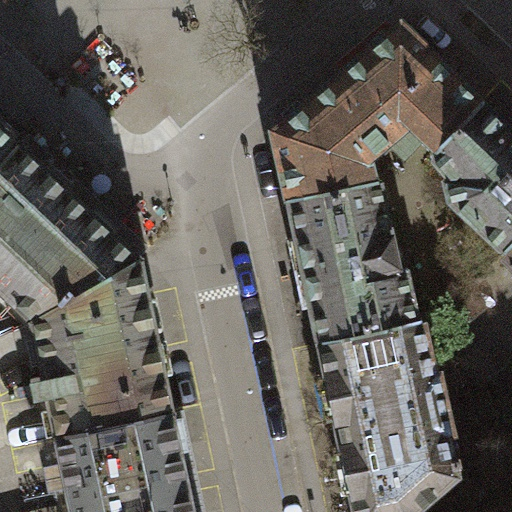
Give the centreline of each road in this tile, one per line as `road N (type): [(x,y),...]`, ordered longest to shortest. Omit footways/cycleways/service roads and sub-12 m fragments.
road 1 (residential): [(274,511),(195,146)]
road 2 (residential): [(0,59),(116,166),(159,173),(195,146)]
road 3 (residential): [(195,146),(365,0)]
